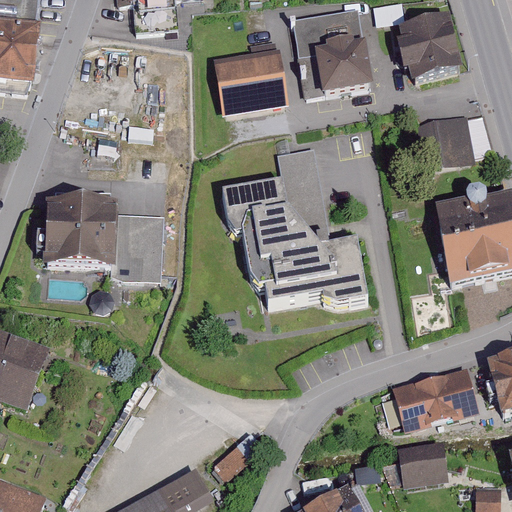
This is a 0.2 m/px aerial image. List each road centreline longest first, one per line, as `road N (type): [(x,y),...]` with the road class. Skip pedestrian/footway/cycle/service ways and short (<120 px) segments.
road 1 (residential): [(271,511),(310,416),(334,397),(511,344)]
road 2 (residential): [(94,0),(0,264)]
road 3 (secondary): [(479,0),(511,117)]
